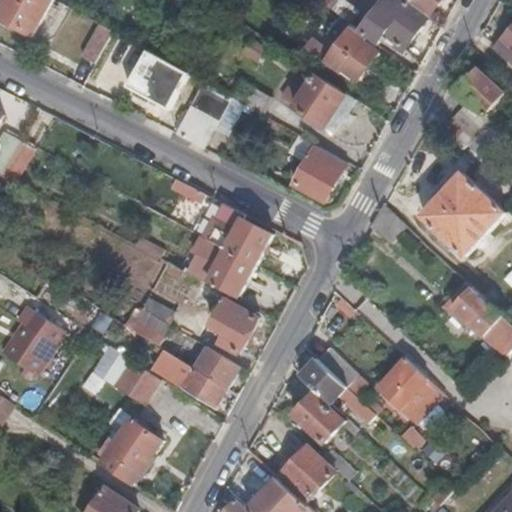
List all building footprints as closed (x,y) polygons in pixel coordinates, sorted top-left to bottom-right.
[(57,1),(55,0),(11,0),(1,18),(35,37),(57,1)] [(347,24),(349,27),(357,16),(338,0),(323,0),(321,4),(347,24)] [(361,35),(377,49),(385,39),(403,54),(428,21),(402,0),(387,0),(372,20),(367,27),(361,35)] [(402,0),(428,21),(443,0),(402,0)] [(347,24),(321,4),(318,2),(312,10),(341,33),(347,24)] [(361,20),(367,27),(372,20),(366,14),(361,20)] [(339,48),(371,71),(380,58),(374,52),(377,49),(361,35),(354,30),(339,48)] [(297,44),(306,51),(313,40),(304,34),(297,44)] [(361,83),(371,71),(339,48),(334,55),(313,40),(306,51),(335,72),(341,77),(345,72),(361,83)] [(249,41),(242,54),(258,63),(266,51),(249,41)] [(498,51),(507,59),(511,53),(511,48),(506,43),(498,51)] [(80,69),(92,76),(104,56),(92,49),(80,69)] [(185,82),(189,74),(171,64),(158,57),(154,65),(185,82)] [(170,108),(185,82),(154,65),(136,96),(148,103),(151,98),(170,108)] [(328,83),(350,98),(356,88),(341,77),(335,72),(328,83)] [(465,94),(476,104),(490,117),(509,96),(485,72),(465,94)] [(328,130),(350,98),(328,83),(320,77),(298,109),(328,130)] [(244,83),(237,96),(262,109),(269,96),(244,83)] [(178,136),(206,151),(236,100),(208,85),(178,136)] [(264,116),(239,102),(231,114),(257,129),(264,116)] [(476,104),(449,132),(469,152),(474,147),(496,122),(490,117),(476,104)] [(496,122),(474,147),(478,151),(501,127),(496,122)] [(511,137),(501,127),(478,151),(492,164),(511,142),(511,137)] [(8,134),(0,147),(0,180),(23,144),(8,134)] [(330,201),(350,166),(320,148),(299,183),(330,201)] [(475,260),(511,219),(511,216),(470,176),(431,218),(475,260)] [(199,190),(181,181),(176,190),(187,197),(188,195),(194,198),(199,190)] [(0,184),(0,196),(9,202),(13,193),(0,184)] [(199,190),(194,198),(206,205),(210,196),(199,190)] [(390,206),(379,227),(397,243),(412,227),(390,206)] [(219,222),(210,241),(230,252),(261,269),(278,238),(247,221),(241,234),(219,222)] [(144,237),(140,247),(199,280),(204,270),(144,237)] [(261,269),(230,252),(215,282),(245,299),(261,269)] [(474,283),(460,270),(451,280),(464,294),(474,283)] [(474,283),(464,294),(453,305),(459,310),(478,288),(474,283)] [(483,293),(509,316),(511,312),(511,306),(490,284),(483,293)] [(489,337),(509,316),(483,293),(478,288),(459,310),(484,332),(489,337)] [(149,309),(176,325),(182,312),(157,296),(149,309)] [(212,338),(243,356),(263,320),(232,302),(212,338)] [(479,337),(484,332),(459,310),(453,305),(449,310),(479,337)] [(141,318),(134,329),(167,349),(173,338),(141,318)] [(9,356),(43,379),(64,350),(29,326),(9,356)] [(212,348),(198,369),(232,390),(246,369),(212,348)] [(335,350),(327,358),(358,387),(365,380),(335,350)] [(358,387),(327,358),(323,363),(354,391),(358,387)] [(167,382),(135,361),(119,388),(149,408),(167,382)] [(444,390),(414,362),(385,392),(419,425),(437,403),(435,401),(444,390)] [(354,391),(323,363),(309,378),(344,411),(348,407),(372,428),(382,418),(354,391)] [(232,390),(198,369),(186,387),(220,409),(232,390)] [(447,393),(444,390),(435,401),(437,403),(447,393)] [(437,403),(441,407),(451,397),(447,393),(437,403)] [(374,402),(383,410),(390,403),(382,394),(374,402)] [(361,433),(322,395),(302,415),(331,443),(348,427),(358,436),(361,433)] [(18,408),(0,396),(0,432),(1,434),(18,408)] [(437,403),(419,425),(421,426),(441,407),(437,403)] [(109,459),(105,464),(136,486),(167,441),(135,420),(116,448),(111,445),(104,455),(109,459)] [(313,499),(339,472),(313,447),(287,475),(313,499)] [(343,456),(336,465),(352,480),(359,473),(343,456)] [(254,511),(309,511),(315,506),(282,478),(252,510),(254,511)] [(444,506),(447,509),(462,494),(455,486),(440,502),(444,506)] [(93,511),(141,511),(142,511),(109,489),(93,511)] [(438,511),(439,511),(444,506),(440,502),(433,495),(428,501),(438,511)] [(511,511),(511,499),(499,511),(511,511)] [(254,511),(252,510),(242,501),(230,511),(254,511)]
